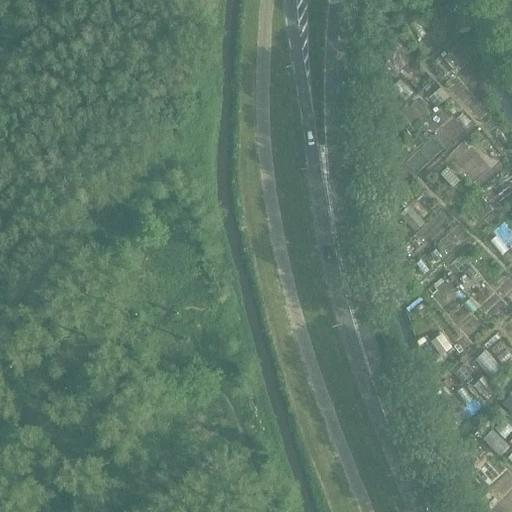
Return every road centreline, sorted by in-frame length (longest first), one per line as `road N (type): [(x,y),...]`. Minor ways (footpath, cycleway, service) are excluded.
road 1 (secondary): [(294,0),(313,154),(342,291)]
road 2 (secondary): [(342,291),(342,0)]
road 3 (secondary): [(424,511),(342,291)]
